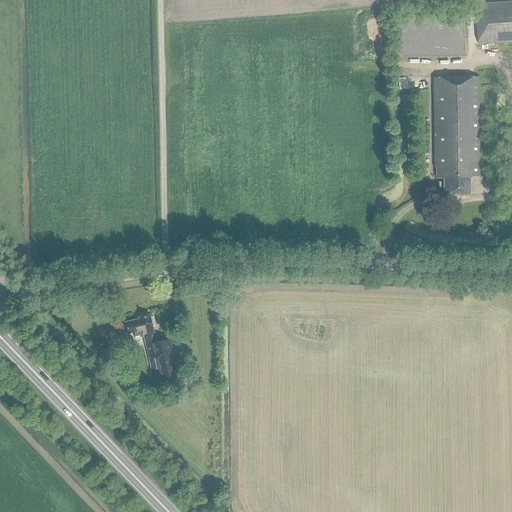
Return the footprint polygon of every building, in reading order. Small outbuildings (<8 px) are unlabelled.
[(511,0),(475,4),(479,45),(511,42),(511,0)] [(479,178),(478,77),(434,77),(434,168),(436,168),(436,178),(443,178),(444,194),(470,194),(470,178),(479,178)] [(134,336),(143,334),(154,332),(153,327),(155,326),(153,317),(150,317),(150,314),(139,317),(139,319),(125,322),(128,333),(133,332),(134,336)] [(175,338),(156,342),(154,332),(143,334),(154,383),(183,377),(175,338)] [(201,382),(201,378),(199,375),(195,375),(192,378),(192,382),(195,384),(199,384),(201,382)]
